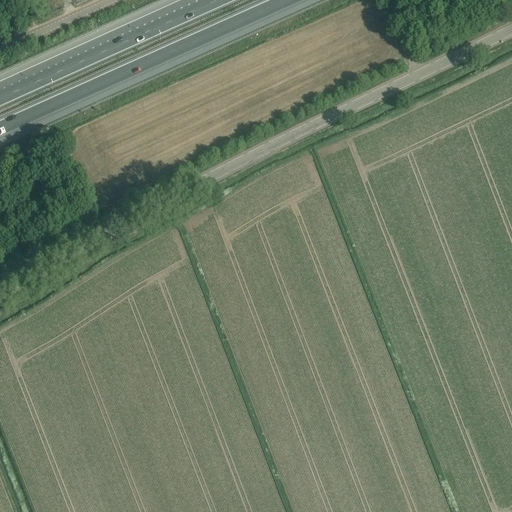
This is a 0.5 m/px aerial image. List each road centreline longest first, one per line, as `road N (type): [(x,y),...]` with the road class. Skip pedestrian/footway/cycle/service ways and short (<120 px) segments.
road 1 (tertiary): [(511,31),(268,147),(0,293)]
road 2 (motorway): [(0,128),(286,0)]
road 3 (motorway): [(216,0),(0,97)]
